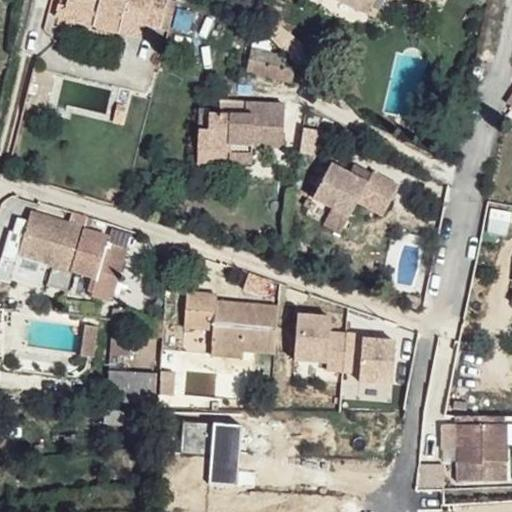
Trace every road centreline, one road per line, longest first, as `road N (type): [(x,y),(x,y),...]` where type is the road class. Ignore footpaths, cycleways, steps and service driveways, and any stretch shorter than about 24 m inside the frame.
road 1 (residential): [(1,187),(81,206),(437,329),(511,40)]
road 2 (residential): [(0,165),(44,0)]
